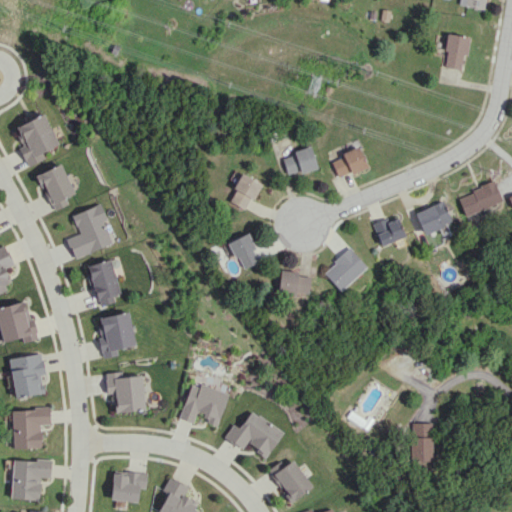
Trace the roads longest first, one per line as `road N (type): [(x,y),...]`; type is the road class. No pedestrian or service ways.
road 1 (residential): [(0,170),(66,315),(84,437),(77,511)]
road 2 (residential): [(277,241),(464,149),(495,116),(511,22)]
road 3 (residential): [(83,441),(158,441),(202,453),(264,511)]
